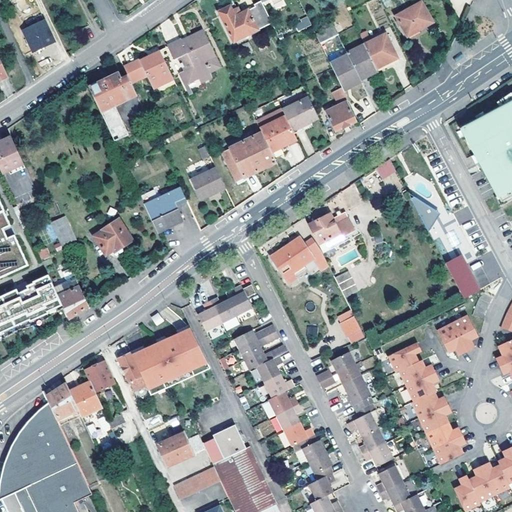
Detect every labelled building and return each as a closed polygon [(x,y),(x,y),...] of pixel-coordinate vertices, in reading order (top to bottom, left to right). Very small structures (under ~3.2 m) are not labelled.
[(231,5),(219,11),(234,41),(272,22),(262,1),(261,0),(260,0),(254,3),(255,5),(242,12),(239,6),(238,7),(233,9),(231,5)] [(233,9),(238,7),(234,0),(227,0),(231,5),(233,9)] [(420,1),(396,15),(399,20),(407,35),(432,21),(420,1)] [(321,43),(339,34),(356,26),(351,17),(317,34),(321,43)] [(301,22),(304,28),(312,24),(309,18),(301,22)] [(55,41),(45,20),(24,30),(34,51),(55,41)] [(404,37),(407,35),(399,20),(396,22),(404,37)] [(387,32),(364,43),(376,68),(399,57),(387,32)] [(182,42),(169,48),(176,63),(181,60),(187,73),(182,75),(187,86),(199,80),(201,84),(212,79),(210,74),(222,69),(205,35),(192,41),(194,44),(185,48),(182,42)] [(194,44),(192,41),(191,38),(182,42),(185,48),(194,44)] [(347,51),(348,54),(359,76),(376,68),(364,43),(347,51)] [(330,62),(343,87),(360,78),(359,76),(348,54),(330,62)] [(134,86),(148,80),(154,92),(176,82),(163,55),(141,65),(138,60),(125,66),(128,73),(129,76),(134,86)] [(401,61),(399,57),(376,68),(378,72),(401,61)] [(361,81),(378,72),(376,68),(359,76),(360,78),(361,81)] [(119,73),(90,87),(115,140),(129,134),(116,105),(138,94),(129,76),(122,79),(119,73)] [(343,87),(345,91),(362,82),(361,81),(360,78),(343,87)] [(333,91),(340,104),(346,101),(349,100),(345,91),(343,87),(333,91)] [(289,102),(291,106),(309,97),(307,93),(289,102)] [(286,115),(294,130),(319,118),(309,97),(291,106),(283,109),(286,115)] [(346,101),(340,104),(326,110),(336,131),(356,121),(346,101)] [(476,157),(503,206),(511,200),(511,101),(461,129),(476,157)] [(260,128),(272,151),(298,139),(294,130),(286,115),(260,128)] [(260,128),(259,126),(254,128),(258,134),(233,146),(232,144),(229,146),(231,148),(222,152),(236,181),(276,161),(272,151),(260,128)] [(12,136),(0,141),(0,164),(3,171),(9,168),(24,161),(12,136)] [(426,136),(390,159),(397,171),(411,198),(428,230),(446,264),(462,256),(466,264),(477,258),(423,156),(435,151),(426,136)] [(212,157),(207,146),(199,150),(204,161),(212,157)] [(390,159),(376,168),(383,180),(397,171),(390,159)] [(24,161),(9,168),(10,171),(26,164),(24,161)] [(217,190),(218,192),(226,187),(217,167),(191,179),(200,198),(217,190)] [(187,199),(181,186),(145,203),(158,232),(184,220),(177,204),(187,199)] [(217,190),(200,198),(202,201),(219,193),(218,192),(217,190)] [(0,197),(0,276),(2,281),(31,268),(6,214),(7,213),(0,197)] [(455,212),(459,223),(472,218),(469,207),(455,212)] [(49,215),(57,233),(59,238),(73,233),(62,208),(49,215)] [(309,225),(319,245),(340,234),(342,237),(354,231),(344,211),(333,217),(331,214),(309,225)] [(104,230),(95,236),(107,254),(115,249),(116,251),(134,240),(120,218),(104,229),(104,230)] [(314,259),(300,238),(271,257),(285,278),(314,259)] [(41,260),(50,256),(47,247),(38,251),(41,260)] [(446,264),(465,300),(480,292),(466,264),(462,256),(446,264)] [(480,288),(490,283),(479,261),(469,266),(480,288)] [(69,283),(56,289),(63,305),(64,308),(69,320),(88,307),(90,305),(73,268),(64,271),(68,280),(69,283)] [(349,270),(336,276),(340,283),(353,276),(349,270)] [(0,336),(3,335),(2,333),(30,320),(31,322),(50,313),(49,312),(63,305),(56,289),(55,287),(49,275),(34,282),(35,283),(28,286),(18,290),(18,289),(15,290),(0,296),(0,336)] [(68,280),(55,287),(56,289),(69,283),(68,280)] [(14,287),(15,290),(18,289),(18,290),(28,286),(26,282),(14,287)] [(253,306),(248,296),(243,287),(242,283),(235,287),(238,292),(229,297),(237,314),(253,306)] [(252,283),(243,287),(248,296),(256,292),(252,283)] [(217,295),(210,299),(222,322),(237,314),(229,297),(220,301),(217,295)] [(222,322),(210,299),(204,302),(207,308),(198,313),(206,330),(222,322)] [(511,304),(509,310),(503,326),(511,328),(511,304)] [(0,336),(0,344),(20,334),(35,330),(64,308),(63,305),(49,312),(50,313),(31,322),(30,320),(2,333),(3,335),(0,336)] [(466,311),(451,319),(465,347),(473,343),(469,336),(470,335),(476,332),(466,311)] [(151,317),(157,325),(163,321),(158,313),(151,317)] [(355,315),(339,323),(346,337),(362,329),(355,315)] [(451,319),(435,327),(446,347),(454,343),(458,351),(465,347),(451,319)] [(255,332),(253,329),(246,332),(235,338),(241,348),(278,330),(274,323),(255,332)] [(316,336),(318,328),(308,326),(306,333),(316,336)] [(191,328),(133,355),(143,374),(149,388),(207,361),(191,328)] [(262,345),(281,336),(278,330),(241,348),(246,359),(264,349),(262,345)] [(419,343),(391,357),(398,372),(401,371),(419,362),(415,354),(423,351),(419,343)] [(271,350),(275,357),(281,354),(288,351),(284,344),(271,350)] [(497,361),(501,369),(511,363),(511,344),(501,350),(505,358),(497,361)] [(246,359),(251,369),(258,365),(269,360),(264,349),(246,359)] [(338,373),(356,364),(350,351),(331,360),(334,367),(338,373)] [(149,388),(143,374),(141,375),(131,353),(120,358),(139,400),(152,395),(149,388)] [(284,361),(281,354),(275,357),(269,360),(258,365),(266,381),(283,373),(279,364),(284,361)] [(107,360),(85,370),(90,381),(96,392),(117,382),(107,360)] [(207,361),(149,388),(152,395),(210,367),(207,361)] [(419,362),(401,371),(409,386),(437,372),(433,365),(426,369),(422,361),(419,362)] [(511,363),(501,369),(504,377),(511,373),(511,363)] [(341,379),(343,384),(362,374),(356,364),(338,373),(341,379)] [(332,369),(318,375),(321,381),(334,375),(332,369)] [(437,372),(409,386),(416,401),(435,392),(437,391),(433,384),(441,380),(437,372)] [(274,397),(287,390),(298,385),(293,377),(287,381),(283,373),(266,381),(274,397)] [(348,394),(366,384),(362,374),(343,384),(345,389),(348,394)] [(337,381),(334,375),(321,381),(323,387),(337,381)] [(71,391),(79,410),(82,416),(83,417),(103,407),(100,402),(97,395),(96,392),(90,381),(71,391)] [(48,396),(52,403),(59,419),(79,410),(71,391),(67,384),(48,396)] [(372,396),(366,384),(348,394),(351,401),(356,410),(370,403),(367,398),(372,396)] [(404,402),(411,399),(407,389),(400,391),(404,402)] [(271,418),(278,414),(300,403),(296,396),(292,398),(287,390),(274,397),(270,399),(263,402),(271,418)] [(416,401),(414,402),(421,417),(450,404),(446,396),(439,400),(435,392),(416,401)] [(10,455),(8,460),(19,482),(27,485),(39,511),(80,511),(77,504),(94,495),(62,426),(59,419),(52,403),(41,413),(33,421),(25,430),(17,441),(10,455)] [(303,410),(300,403),(278,414),(285,430),(302,422),(298,412),(303,410)] [(356,410),(359,416),(371,410),(373,409),(370,403),(356,410)] [(450,404),(421,417),(428,433),(449,423),(446,415),(453,411),(450,404)] [(371,410),(359,416),(348,422),(352,430),(358,426),(362,434),(379,426),(384,423),(377,408),(373,409),(371,410)] [(79,410),(59,419),(62,426),(82,416),(79,410)] [(121,414),(108,420),(111,428),(124,422),(121,414)] [(105,417),(86,425),(92,440),(111,432),(105,417)] [(258,424),(262,436),(273,432),(269,420),(258,424)] [(295,444),(300,442),(316,434),(312,426),(306,429),(302,422),(285,430),(293,445),(295,444)] [(215,436),(203,441),(215,466),(222,480),(236,511),(252,511),(276,501),(250,445),(246,447),(235,423),(214,433),(215,436)] [(449,423),(428,433),(436,448),(464,434),(461,427),(453,431),(449,423)] [(379,426),(362,434),(367,443),(360,446),(363,453),(387,441),(379,426)] [(184,434),(158,444),(168,466),(193,455),(184,434)] [(198,434),(188,439),(193,448),(203,443),(198,434)] [(301,444),(303,447),(309,460),(328,451),(321,437),(318,439),(316,434),(300,442),(301,444)] [(464,434),(436,448),(443,463),(464,453),(461,448),(460,446),(468,442),(464,434)] [(395,457),(387,441),(363,453),(367,460),(374,458),(378,465),(395,457)] [(507,457),(499,461),(501,465),(509,482),(511,480),(511,448),(511,446),(503,450),(507,457)] [(309,460),(303,447),(296,451),(302,464),(309,460)] [(309,460),(318,479),(333,472),(334,471),(331,464),(334,463),(328,451),(309,460)] [(17,494),(25,511),(39,511),(27,485),(19,482),(8,460),(6,465),(5,472),(3,481),(2,490),(2,493),(2,502),(6,500),(17,494)] [(490,461),(482,465),(495,493),(511,486),(509,482),(501,465),(493,468),(490,461)] [(384,481),(377,484),(381,491),(404,480),(396,464),(379,472),(384,481)] [(478,476),(470,479),(480,500),(495,493),(482,465),(474,468),(478,476)] [(215,466),(175,485),(181,497),(182,497),(183,498),(219,481),(220,480),(220,479),(221,480),(222,480),(215,466)] [(314,491),(317,499),(329,494),(335,491),(331,482),(337,479),(333,472),(318,479),(310,483),(314,491)] [(470,479),(468,475),(460,478),(464,486),(456,490),(466,511),(481,503),(480,500),(470,479)] [(404,480),(381,491),(385,499),(390,496),(395,504),(411,496),(404,480)] [(417,492),(411,496),(395,504),(399,511),(400,511),(404,511),(417,511),(425,508),(417,492)] [(315,511),(331,511),(343,506),(339,499),(333,502),(329,494),(317,499),(311,502),(315,511)] [(281,511),(276,501),(252,511),(281,511)] [(224,511),(219,502),(199,511),(198,511),(224,511)]
